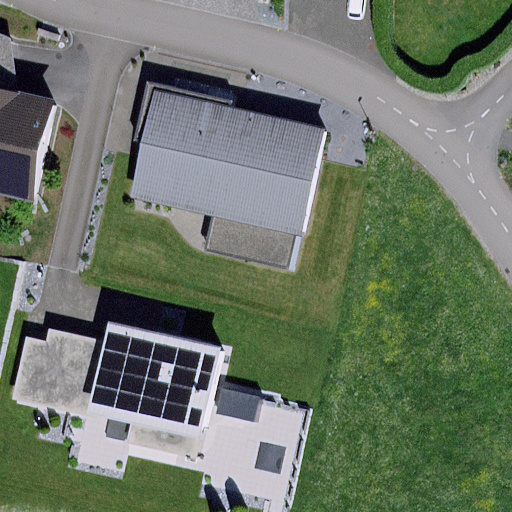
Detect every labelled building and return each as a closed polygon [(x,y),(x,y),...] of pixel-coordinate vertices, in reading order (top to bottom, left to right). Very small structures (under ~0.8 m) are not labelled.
[(0,88),(26,94),(20,40),(0,31),(0,88)] [(26,94),(0,88),(0,190),(50,202),(73,106),(26,94)] [(338,131),(165,91),(140,197),(225,216),(217,251),(296,269),(305,231),(314,233),(338,131)] [(239,350),(132,328),(128,345),(113,417),(220,439),(239,350)] [(113,417),(128,345),(59,329),(55,345),(35,340),(21,405),(111,425),(113,417)]
